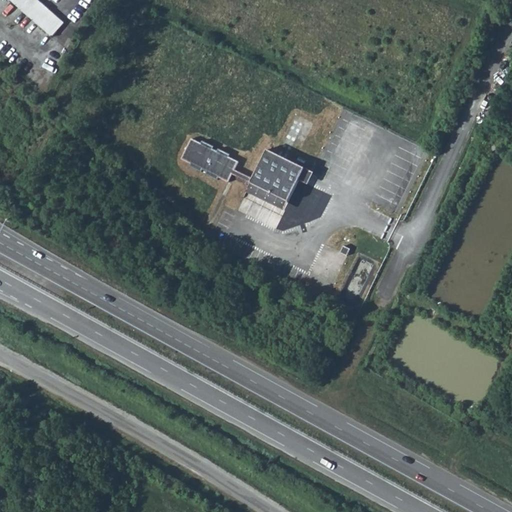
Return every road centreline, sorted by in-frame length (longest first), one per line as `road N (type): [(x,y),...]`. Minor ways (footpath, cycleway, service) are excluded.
road 1 (trunk): [(490,511),(0,242)]
road 2 (trunk): [(0,280),(422,511)]
road 3 (tertiary): [(270,511),(0,353)]
road 4 (unclassified): [(511,28),(385,289)]
